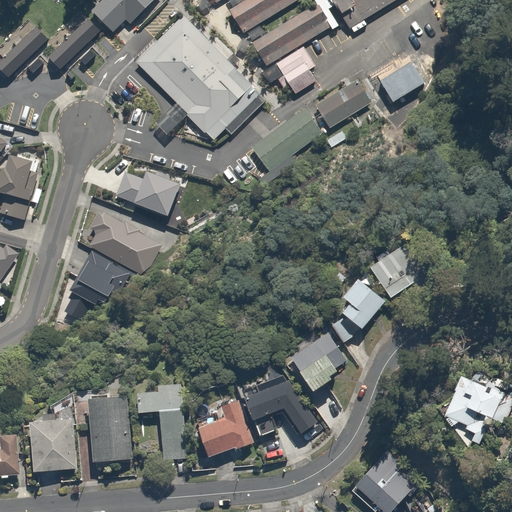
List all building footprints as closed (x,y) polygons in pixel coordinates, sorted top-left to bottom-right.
[(105,31),(137,0),(83,0),(79,5),(105,31)] [(288,0),(237,0),(216,13),(230,35),(288,0)] [(318,0),(338,32),(391,0),(318,0)] [(301,7),(240,43),(254,66),(315,30),(301,7)] [(439,35),(425,13),(408,23),(413,32),(397,41),(411,64),(405,68),(402,62),(389,70),(398,86),(390,91),(383,80),(371,88),(390,120),(417,104),(413,98),(436,85),(426,69),(438,62),(427,43),(439,35)] [(264,99),(185,14),(135,61),(213,146),(264,99)] [(101,31),(88,19),(49,57),(61,69),(101,31)] [(48,39),(36,27),(0,61),(0,67),(9,77),(48,39)] [(302,85),(283,52),(260,66),(280,98),(302,85)] [(357,109),(344,86),(302,111),(316,134),(357,109)] [(299,148),(280,123),(238,153),(257,179),(299,148)] [(0,212),(22,219),(39,162),(9,153),(4,169),(0,167),(0,192),(4,193),(0,205),(0,212)] [(122,169),(113,195),(166,214),(179,177),(146,166),(142,176),(122,169)] [(160,245),(100,212),(90,229),(95,232),(88,244),(144,275),(160,245)] [(404,245),(371,266),(391,297),(424,276),(404,245)] [(131,271),(93,250),(78,278),(116,298),(131,271)] [(0,276),(10,261),(0,254),(0,276)] [(340,312),(342,314),(331,327),(350,343),(366,324),(375,313),(386,299),(357,275),(341,295),(349,302),(340,312)] [(325,333),(291,356),(313,389),(347,366),(325,333)] [(511,410),(511,393),(460,372),(441,418),(455,423),(456,420),(467,425),(466,428),(475,432),(471,441),(484,446),(496,416),(508,421),(511,410)] [(259,395),(245,401),(257,436),(277,429),(271,412),(282,408),(300,432),(315,421),(282,374),(255,385),(259,395)] [(157,389),(138,391),(140,412),(160,410),(165,458),(188,456),(180,380),(156,382),(157,389)] [(129,392),(88,396),(95,463),(135,458),(129,392)] [(223,418),(198,428),(210,456),(235,445),(237,450),(254,443),(235,397),(217,404),(223,418)] [(75,466),(73,417),(31,419),(34,468),(75,466)] [(0,477),(19,477),(17,432),(0,432),(0,477)] [(391,511),(419,478),(386,450),(356,486),(387,511),(391,511)]
